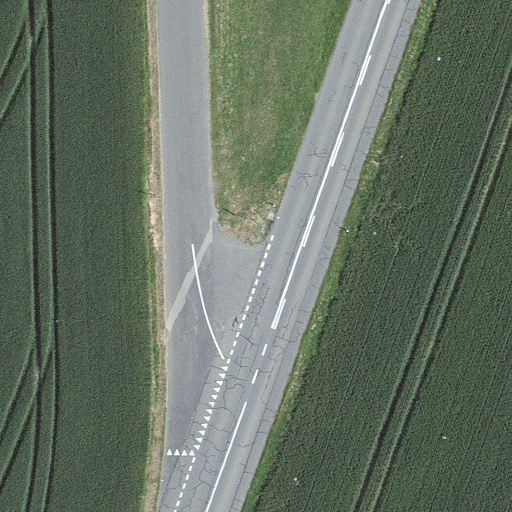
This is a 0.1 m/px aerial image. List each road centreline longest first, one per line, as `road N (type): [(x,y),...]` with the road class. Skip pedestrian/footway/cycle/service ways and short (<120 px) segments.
road 1 (secondary): [(377,0),(198,511)]
road 2 (residential): [(194,511),(181,0)]
